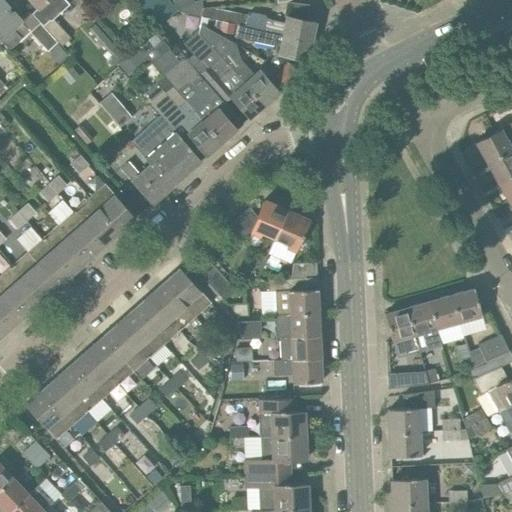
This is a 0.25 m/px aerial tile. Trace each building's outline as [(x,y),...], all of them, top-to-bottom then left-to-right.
[(30,32),(19,19),(0,0),(0,41),(1,40),(9,50),(21,39),(22,39),(30,32),(47,52),(49,50),(57,43),(58,43),(40,23),(30,32)] [(29,0),(47,19),(65,1),(64,0),(29,0)] [(201,16),(203,8),(202,0),(199,0),(196,2),(194,0),(172,0),(177,11),(201,16)] [(235,24),(238,25),(311,42),(315,22),(306,20),(309,5),(289,2),(286,2),(284,16),(285,16),(284,22),(266,18),(266,15),(249,11),(248,15),(226,11),(213,8),(203,8),(201,16),(222,21),(235,24)] [(157,28),(170,18),(158,3),(145,14),(157,28)] [(45,25),(63,45),(69,39),(51,19),(45,25)] [(233,34),(235,24),(222,21),(219,32),(233,34)] [(121,50),(96,23),(88,31),(112,58),(121,50)] [(198,32),(197,32),(232,68),(264,105),(278,93),(258,69),(252,74),(240,61),(242,57),(234,50),(237,45),(200,24),(198,32)] [(235,38),(279,47),(277,54),(307,60),(311,42),(238,25),(235,38)] [(154,46),(162,40),(156,32),(148,39),(154,46)] [(232,68),(197,32),(186,43),(201,61),(194,67),(200,74),(225,104),(225,103),(231,98),(249,118),(264,105),(232,68)] [(66,53),(57,43),(49,50),(52,53),(50,55),(56,62),(66,53)] [(139,46),(117,65),(127,77),(149,59),(139,46)] [(298,72),(288,63),(275,77),(285,86),(298,72)] [(62,75),(70,86),(81,77),(72,67),(62,75)] [(177,91),(222,143),(236,130),(234,127),(240,121),(225,103),(225,104),(200,74),(199,74),(198,73),(177,91)] [(201,161),(207,156),(222,143),(177,91),(171,96),(166,90),(151,103),(166,122),(171,127),(174,131),(201,161)] [(95,106),(90,99),(66,119),(86,143),(93,137),(78,120),(95,106)] [(486,163),(511,148),(511,122),(475,142),(486,163)] [(149,163),(150,162),(171,187),(201,161),(174,131),(144,157),(149,163)] [(511,148),(486,163),(498,183),(511,174),(511,148)] [(89,165),(80,156),(70,165),(79,174),(89,165)] [(149,163),(130,180),(152,205),(171,187),(150,162),(149,163)] [(509,203),(511,201),(511,174),(498,183),(509,203)] [(49,184),(57,194),(66,185),(59,175),(49,184)] [(57,194),(49,184),(39,192),(47,202),(57,194)] [(89,197),(120,232),(135,219),(104,184),(89,197)] [(73,211),(104,246),(120,232),(89,197),(73,211)] [(263,201),(257,216),(250,210),(231,232),(245,244),(254,233),(273,241),(286,211),(263,201)] [(18,211),(26,220),(36,212),(27,203),(18,211)] [(26,220),(18,211),(8,219),(17,228),(26,220)] [(58,225),(89,260),(104,246),(73,211),(58,225)] [(286,211),(273,241),(296,251),(309,221),(286,211)] [(58,225),(42,238),(73,273),(89,260),(58,225)] [(27,252),(58,287),(73,273),(42,238),(27,252)] [(11,266),(42,301),(58,287),(27,252),(11,266)] [(290,278),(316,277),(316,263),(292,263),(290,278)] [(202,275),(222,297),(235,289),(213,265),(202,275)] [(0,275),(0,283),(27,314),(42,301),(11,266),(0,275)] [(195,317),(210,303),(180,268),(164,282),(195,317)] [(289,314),(318,312),(317,289),(316,277),(290,278),(268,280),(268,284),(268,292),(275,291),(276,315),(289,314)] [(179,331),(195,317),(164,282),(149,296),(179,331)] [(0,315),(11,328),(27,314),(0,283),(0,315)] [(459,323),(462,322),(482,316),(474,288),(453,294),(459,323)] [(437,329),(459,323),(453,294),(430,301),(437,329)] [(164,344),(179,331),(149,296),(133,309),(164,344)] [(442,345),(437,329),(430,301),(407,307),(420,351),(442,345)] [(228,305),(237,316),(248,316),(247,304),(228,305)] [(396,357),(420,351),(407,307),(384,314),(396,357)] [(148,358),(164,344),(133,309),(118,323),(148,358)] [(290,337),(319,336),(318,312),(289,314),(290,337)] [(0,338),(11,328),(0,315),(0,338)] [(239,320),(241,338),(260,337),(260,320),(239,320)] [(133,372),(148,358),(118,323),(102,337),(133,372)] [(221,324),(211,332),(219,341),(228,333),(221,324)] [(499,334),(478,343),(485,360),(486,361),(509,351),(499,334)] [(281,360),(320,359),(319,336),(290,337),(280,338),(281,360)] [(117,385),(133,372),(102,337),(87,350),(117,385)] [(461,365),(472,361),(466,343),(455,347),(461,365)] [(200,353),(209,363),(218,353),(210,344),(200,353)] [(235,361),(253,361),(253,348),(235,349),(235,361)] [(102,399),(117,385),(87,350),(71,364),(102,399)] [(473,379),(500,367),(511,360),(511,357),(509,351),(496,357),(486,361),(485,360),(468,368),(473,379)] [(208,363),(209,363),(200,353),(190,362),(199,372),(208,363)] [(292,374),(292,384),(322,382),(320,359),(281,360),(273,360),(273,375),(292,374)] [(111,409),(102,399),(71,364),(56,378),(87,413),(88,411),(98,422),(111,409)] [(242,364),(230,364),(231,381),(243,380),(242,364)] [(481,395),(487,392),(498,412),(511,403),(511,377),(507,380),(500,367),(473,379),(481,395)] [(169,379),(177,388),(187,379),(179,370),(169,379)] [(427,374),(430,386),(439,383),(435,373),(427,374)] [(428,386),(430,386),(427,374),(425,375),(387,377),(388,391),(428,386)] [(71,426),(87,413),(56,378),(40,391),(71,426)] [(168,396),(177,388),(169,379),(160,387),(168,396)] [(56,440),(71,426),(40,391),(25,405),(56,440)] [(389,434),(420,432),(431,432),(431,408),(434,408),(433,391),(402,394),(403,409),(388,410),(389,434)] [(138,407),(146,417),(155,409),(156,408),(148,399),(138,407)] [(270,437),(304,436),(303,411),(300,411),(299,399),(257,400),(258,414),(259,414),(260,437),(270,436),(270,437)] [(511,403),(498,412),(508,431),(511,428),(511,403)] [(138,425),(146,417),(138,407),(129,416),(138,425)] [(462,418),(465,429),(470,427),(486,418),(481,408),(462,418)] [(486,418),(470,427),(475,437),(491,428),(486,418)] [(442,430),(461,429),(460,419),(442,419),(442,430)] [(108,435),(116,444),(125,436),(117,426),(108,435)] [(230,427),(230,438),(244,438),(244,437),(249,437),(248,427),(230,427)] [(443,441),(468,441),(465,429),(461,429),(442,430),(443,441)] [(408,457),(411,457),(411,455),(421,455),(420,432),(389,434),(390,457),(408,456),(408,457)] [(123,453),(116,444),(108,435),(98,443),(113,461),(123,453)] [(289,473),(289,461),(305,461),(304,436),(270,437),(244,438),(244,448),(245,461),(243,461),(243,475),(289,473)] [(244,438),(230,438),(231,448),(244,448),(244,438)] [(29,462),(44,449),(36,441),(22,454),(29,462)] [(511,445),(506,449),(506,451),(511,462),(511,475),(498,483),(503,495),(511,489),(511,445)] [(92,448),(82,457),(90,466),(100,457),(92,448)] [(44,449),(29,462),(37,470),(50,456),(44,449)] [(67,468),(63,463),(55,470),(60,475),(67,468)] [(0,488),(12,478),(0,465),(0,488)] [(473,474),(473,465),(463,465),(464,471),(466,474),(473,474)] [(259,510),(261,510),(308,509),(307,484),(290,484),(289,473),(243,475),(244,488),(257,488),(259,510)] [(43,475),(25,491),(41,509),(59,493),(43,475)] [(75,482),(82,490),(86,486),(79,477),(75,482)] [(0,488),(0,507),(4,511),(9,511),(28,495),(12,478),(0,488)] [(392,505),(427,504),(426,478),(415,478),(414,478),(409,478),(409,479),(391,480),(392,505)] [(75,482),(61,495),(68,503),(82,490),(75,482)] [(449,502),(467,501),(467,490),(448,491),(449,502)] [(9,511),(41,511),(43,511),(28,495),(9,511)] [(247,497),(233,498),(233,510),(247,510),(247,497)] [(191,508),(190,498),(180,499),(180,508),(191,508)] [(467,511),(467,501),(449,502),(448,511),(467,511)] [(89,511),(106,511),(109,511),(101,502),(89,511)]
